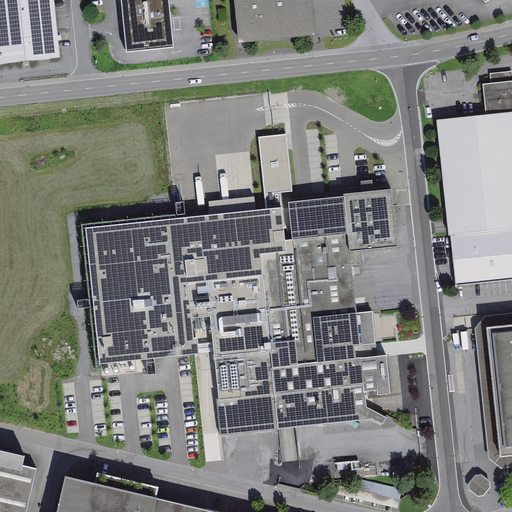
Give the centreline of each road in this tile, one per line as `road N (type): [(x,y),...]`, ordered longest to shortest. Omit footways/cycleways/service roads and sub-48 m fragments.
road 1 (unclassified): [(449,511),(402,56)]
road 2 (secondary): [(0,98),(402,56)]
road 3 (unclassified): [(0,433),(341,511)]
